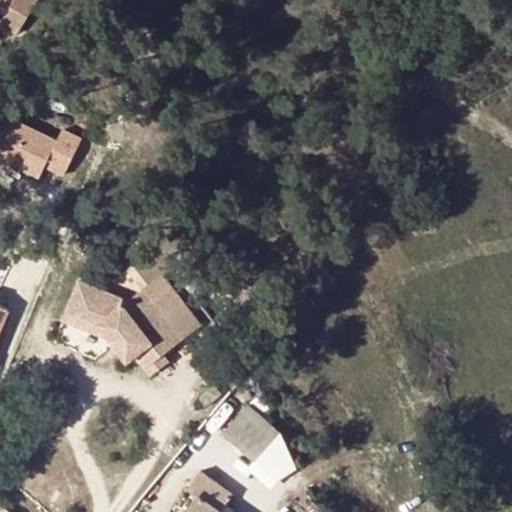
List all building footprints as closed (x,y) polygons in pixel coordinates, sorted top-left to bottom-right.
[(0,0),(6,4),(0,15),(0,20),(18,32),(38,0),(0,0)] [(56,139),(6,117),(0,128),(0,160),(38,176),(43,164),(64,173),(81,136),(61,128),(56,139)] [(163,275),(143,290),(180,342),(201,327),(163,275)] [(81,280),(66,310),(97,324),(108,338),(113,343),(121,337),(134,354),(150,376),(168,363),(162,355),(180,342),(143,290),(127,302),(124,297),(81,280)] [(0,324),(8,307),(0,302),(0,324)] [(97,324),(66,310),(62,318),(108,338),(97,324)] [(121,337),(113,343),(126,360),(134,354),(121,337)] [(276,481),(302,451),(246,403),(220,432),(276,481)] [(188,486),(197,493),(183,511),(224,511),(221,510),(234,492),(201,469),(188,486)] [(309,511),(302,499),(283,511),(309,511)] [(0,511),(11,511),(0,502),(0,511)]
